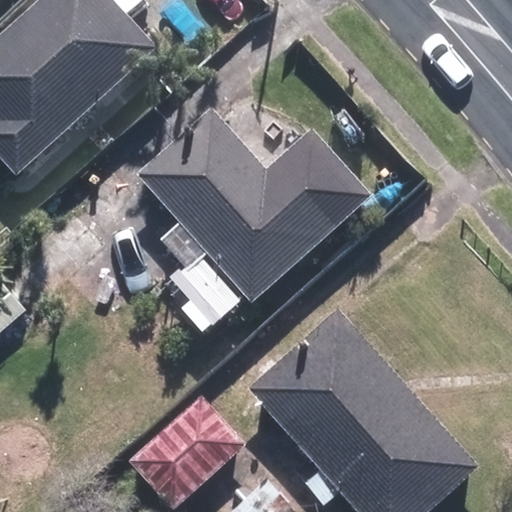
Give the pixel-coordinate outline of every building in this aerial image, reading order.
[(0,143),(29,173),(159,43),(116,0),(50,0),(0,50),(0,143)] [(224,108),(149,171),(260,301),(379,199),(322,134),(279,171),(224,108)] [(0,360),(118,246),(74,200),(0,271),(0,360)] [(350,313),(264,387),(371,511),(430,511),(482,468),(350,313)] [(257,442),(209,391),(136,460),(184,511),(257,442)] [(308,511),(310,511),(276,476),(238,511),(308,511)]
